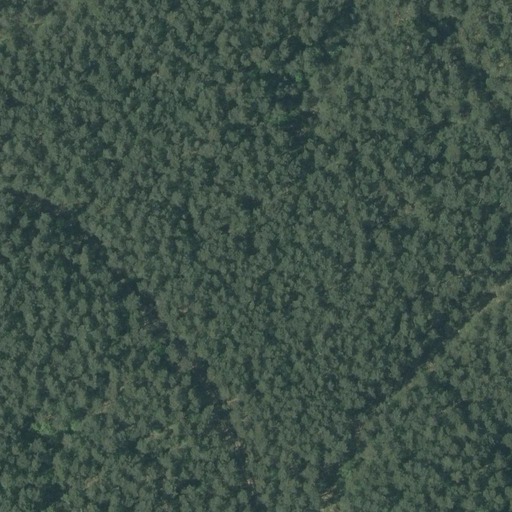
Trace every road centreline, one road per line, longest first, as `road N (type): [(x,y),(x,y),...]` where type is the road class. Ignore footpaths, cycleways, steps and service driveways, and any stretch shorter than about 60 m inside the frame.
road 1 (track): [(256,511),(202,391),(104,248),(56,212),(0,195)]
road 2 (track): [(511,282),(375,410),(327,511)]
